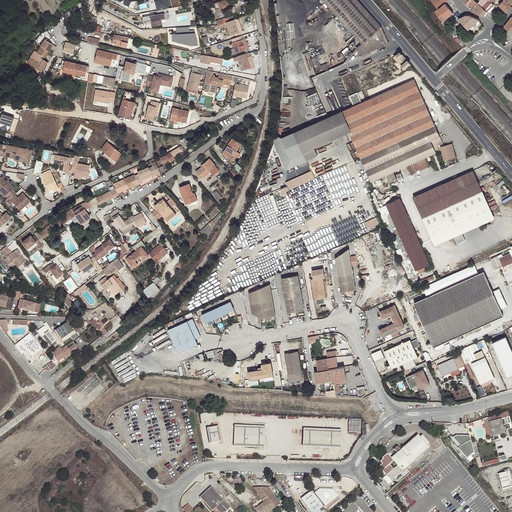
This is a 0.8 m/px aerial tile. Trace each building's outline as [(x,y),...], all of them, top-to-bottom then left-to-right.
[(167,0),(155,0),(157,10),(165,8),(169,8),(167,0)] [(223,0),(213,3),(218,16),(226,14),(224,10),(227,10),(227,12),(231,10),(228,0),(223,0)] [(361,43),(322,0),(313,0),(356,48),(361,43)] [(322,0),(361,43),(356,48),(362,55),(377,48),(394,41),(356,0),(322,0)] [(432,0),(431,1),(438,9),(445,3),(447,1),(446,0),(432,0)] [(470,10),(471,10),(477,3),(474,0),(469,0),(465,5),(468,8),(470,10)] [(484,0),(480,5),(486,11),(493,4),(491,3),(488,0),(484,0)] [(511,7),(511,6),(510,4),(505,0),(503,0),(498,5),(507,13),(511,7)] [(445,3),(438,9),(434,12),(442,21),(453,13),(445,3)] [(482,16),(486,11),(480,5),(477,3),(471,10),(482,16)] [(165,8),(157,10),(157,13),(143,16),(144,21),(151,20),(152,24),(163,22),(162,19),(169,18),(168,12),(166,12),(165,8)] [(468,30),(479,20),(470,15),(465,14),(458,19),(468,30)] [(216,20),(217,25),(229,21),(228,16),(216,20)] [(239,32),(234,19),(229,21),(217,25),(219,29),(226,26),(229,35),(239,32)] [(176,33),(171,34),(171,39),(191,44),(191,42),(198,43),(193,30),(188,30),(188,27),(176,28),(176,33)] [(121,35),(113,34),(112,43),(120,44),(129,42),(128,37),(128,35),(121,35)] [(235,53),(244,50),(240,36),(230,39),(235,53)] [(44,39),(40,45),(48,51),(53,44),(44,39)] [(73,54),(75,44),(68,42),(65,47),(64,47),(62,51),(73,54)] [(48,51),(40,45),(36,51),(37,52),(34,56),(33,55),(31,58),(32,59),(32,60),(29,58),(27,61),(41,71),(47,62),(43,59),(48,51)] [(113,54),(98,50),(94,62),(107,65),(110,65),(112,59),(116,60),(118,55),(113,54)] [(312,51),(305,52),(309,74),(316,73),(312,51)] [(255,68),(250,52),(245,54),(250,68),(249,68),(250,69),(255,68)] [(393,58),(399,64),(405,58),(400,52),(393,58)] [(219,63),(220,58),(202,54),(200,62),(209,64),(210,62),(219,63)] [(245,54),(236,57),(237,60),(241,71),(249,68),(250,68),(245,54)] [(405,58),(399,64),(404,69),(410,64),(405,58)] [(72,73),(73,73),(85,76),(87,66),(65,60),(63,71),(72,73)] [(144,73),(146,65),(124,60),(120,80),(128,82),(130,73),(134,71),(144,73)] [(207,70),(192,67),(191,72),(202,75),(206,76),(207,70)] [(231,82),(233,76),(228,75),(226,75),(219,73),(218,77),(212,76),(213,72),(207,70),(206,76),(202,90),(210,92),(212,84),(221,87),(222,84),(223,80),(231,82)] [(28,77),(34,81),(37,76),(32,72),(28,77)] [(202,75),(191,72),(187,87),(197,90),(198,88),(200,81),(202,75)] [(148,75),(146,85),(151,86),(150,90),(157,92),(159,85),(170,88),(173,78),(158,74),(158,78),(148,75)] [(250,80),(233,76),(231,82),(235,83),(233,96),(245,98),(246,91),(248,92),(250,80)] [(115,79),(104,77),(102,85),(114,88),(115,79)] [(361,159),(434,125),(413,79),(361,103),(357,93),(350,96),(354,106),(340,112),(352,140),(361,159)] [(115,92),(95,89),(93,101),(109,103),(109,101),(114,102),(115,92)] [(130,101),(132,93),(125,91),(118,114),(130,118),(134,103),(130,101)] [(150,105),(148,105),(145,119),(152,121),(154,116),(156,116),(159,103),(151,101),(150,105)] [(175,120),(186,123),(189,111),(173,108),(169,123),(174,124),(175,120)] [(352,140),(340,112),(333,115),(293,133),(275,141),(286,169),(345,143),(352,140)] [(14,118),(2,114),(0,118),(0,122),(11,126),(14,118)] [(443,143),(434,125),(361,159),(371,182),(386,175),(390,182),(396,179),(393,172),(405,167),(439,151),(437,146),(443,143)] [(222,154),(235,162),(240,154),(236,151),(241,144),(232,139),(222,154)] [(100,149),(115,161),(121,153),(107,141),(100,149)] [(441,147),(442,156),(454,153),(452,146),(458,145),(458,143),(441,147)] [(28,160),(30,149),(7,145),(6,149),(5,154),(4,156),(11,157),(12,152),(13,151),(16,151),(16,153),(15,158),(28,160)] [(160,158),(164,165),(174,159),(173,156),(182,151),(179,147),(160,158)] [(32,150),(30,149),(28,160),(15,158),(15,160),(29,163),(32,150)] [(71,172),(72,166),(68,165),(70,158),(55,155),(54,162),(61,164),(61,166),(60,166),(59,170),(67,171),(66,174),(70,175),(71,172)] [(407,167),(411,175),(430,167),(426,158),(407,167)] [(209,159),(203,164),(204,165),(202,167),(196,171),(202,179),(210,173),(212,176),(219,171),(209,159)] [(88,178),(90,166),(77,163),(78,161),(74,160),(72,166),(71,172),(75,172),(75,175),(88,178)] [(151,176),(160,172),(156,164),(148,168),(147,166),(136,171),(137,173),(134,175),(138,184),(142,182),(141,179),(151,175),(151,176)] [(409,176),(405,167),(393,172),(396,179),(398,181),(409,176)] [(52,189),(53,191),(59,189),(50,169),(41,173),(49,190),(52,189)] [(472,170),(413,197),(432,239),(492,212),(472,170)] [(128,189),(138,184),(134,175),(133,174),(123,179),(128,189)] [(1,176),(0,177),(0,189),(2,188),(7,194),(6,195),(10,199),(13,196),(17,193),(13,189),(15,188),(9,181),(7,183),(6,184),(4,182),(6,181),(1,176)] [(128,189),(123,179),(113,184),(115,189),(118,194),(128,189)] [(179,187),(185,204),(197,200),(195,195),(194,196),(189,184),(179,187)] [(99,205),(118,195),(118,194),(115,189),(96,198),(99,205)] [(213,193),(218,200),(222,197),(216,191),(213,193)] [(13,196),(7,201),(10,204),(13,202),(20,210),(31,200),(23,192),(16,199),(13,196)] [(172,207),(176,204),(168,194),(167,196),(170,199),(167,202),(172,207)] [(86,211),(99,205),(96,198),(95,197),(81,203),(86,211)] [(386,205),(415,270),(429,263),(401,199),(386,205)] [(160,201),(155,206),(165,218),(173,211),(165,200),(161,203),(160,201)] [(90,217),(86,211),(81,203),(67,213),(60,218),(64,223),(75,215),(81,224),(90,217)] [(151,213),(156,220),(160,216),(155,210),(151,213)] [(0,211),(0,220),(3,223),(11,216),(6,211),(3,214),(0,211)] [(168,221),(176,214),(173,211),(165,218),(168,221)] [(142,213),(130,218),(132,223),(133,225),(145,220),(142,213)] [(124,221),(119,214),(112,218),(121,231),(129,227),(128,225),(132,223),(130,218),(124,221)] [(366,222),(369,228),(381,223),(378,216),(366,222)] [(64,223),(60,218),(39,233),(43,239),(64,223)] [(22,242),(27,249),(35,242),(38,245),(40,248),(43,245),(36,235),(32,238),(31,235),(22,242)] [(96,253),(92,255),(94,258),(97,261),(108,254),(107,252),(115,247),(110,240),(102,245),(103,246),(96,250),(97,251),(97,252),(96,253)] [(144,245),(141,240),(133,247),(136,251),(126,259),(133,268),(138,264),(135,261),(141,257),(143,259),(144,259),(148,256),(146,253),(144,250),(141,247),(144,245)] [(27,249),(29,251),(38,245),(35,242),(27,249)] [(160,244),(149,254),(156,262),(157,261),(159,264),(161,262),(162,264),(170,257),(167,253),(167,252),(160,244)] [(10,251),(6,247),(5,247),(1,251),(6,258),(4,260),(9,265),(13,262),(17,268),(26,262),(19,253),(18,254),(16,251),(13,253),(10,250),(10,251)] [(336,259),(342,293),(357,290),(350,250),(336,259)] [(511,258),(510,253),(499,258),(503,267),(511,262),(511,258)] [(83,274),(98,264),(97,261),(94,258),(91,260),(89,257),(77,265),(83,274)] [(114,264),(119,271),(124,267),(119,260),(114,264)] [(56,280),(63,275),(57,266),(55,267),(53,263),(43,270),(46,274),(50,271),(56,280)] [(315,296),(326,294),(323,278),(326,277),(324,269),(312,271),(314,279),(312,280),(315,296)] [(414,303),(433,347),(503,315),(484,272),(414,303)] [(282,278),(288,312),(305,310),(299,275),(282,278)] [(112,288),(110,289),(115,296),(125,289),(124,287),(125,286),(119,278),(116,280),(113,277),(108,280),(106,277),(99,282),(102,285),(103,284),(107,289),(109,288),(110,287),(112,288)] [(145,289),(150,296),(159,289),(159,288),(164,284),(161,281),(160,281),(158,279),(145,289)] [(88,287),(85,284),(74,293),(76,296),(88,287)] [(263,318),(276,315),(270,284),(250,293),(253,312),(259,311),(260,316),(263,318)] [(16,290),(14,299),(20,300),(22,291),(16,290)] [(38,306),(38,305),(20,300),(18,308),(33,312),(35,305),(38,306)] [(202,314),(206,322),(235,310),(232,301),(202,314)] [(383,337),(405,327),(395,305),(380,312),(383,319),(391,315),(395,323),(380,330),(383,337)] [(96,329),(104,335),(107,331),(103,327),(111,321),(106,316),(98,322),(94,319),(91,322),(88,320),(86,322),(88,324),(92,326),(96,329)] [(88,324),(86,322),(80,319),(78,322),(86,327),(88,324)] [(196,339),(201,336),(198,330),(193,319),(169,330),(180,353),(198,345),(196,339)] [(56,331),(62,340),(73,332),(67,323),(56,331)] [(32,356),(42,349),(26,330),(13,341),(17,346),(16,347),(19,351),(24,347),(32,356)] [(52,348),(61,343),(53,330),(44,336),(52,348)] [(384,351),(392,369),(418,357),(411,340),(384,351)] [(52,353),(58,362),(64,358),(66,356),(67,358),(72,354),(71,354),(77,350),(74,345),(68,349),(66,346),(61,349),(60,347),(52,353)] [(286,354),(290,382),(304,380),(299,352),(286,354)] [(338,357),(317,360),(319,371),(340,367),(338,357)] [(459,369),(454,358),(438,366),(442,374),(439,375),(442,382),(444,381),(443,376),(459,369)] [(487,360),(473,366),(481,384),(496,377),(487,360)] [(51,370),(56,366),(52,361),(47,365),(51,370)] [(265,381),(274,379),(271,363),(262,365),(263,369),(248,372),(250,380),(264,377),(265,381)] [(334,383),(347,381),(345,366),(340,367),(332,369),(334,380),(334,383)] [(316,383),(334,380),(332,369),(319,371),(314,372),(316,383)] [(430,384),(423,370),(406,377),(411,388),(419,385),(420,388),(430,384)] [(483,386),(479,388),(483,396),(487,393),(483,386)] [(488,418),(493,436),(498,434),(499,436),(506,434),(500,414),(488,418)] [(265,428),(235,426),(234,447),(264,448),(265,428)] [(209,444),(218,443),(218,440),(220,440),(218,427),(207,429),(209,444)] [(304,430),(303,448),(341,448),(341,431),(304,430)] [(397,452),(390,457),(401,471),(429,448),(427,446),(430,443),(422,434),(419,437),(418,435),(400,449),(396,444),(393,447),(397,452)] [(456,446),(464,455),(468,452),(460,443),(456,446)] [(378,465),(391,480),(401,471),(390,457),(387,453),(381,457),(382,458),(379,461),(381,462),(378,465)] [(479,467),(507,460),(506,456),(478,463),(479,467)] [(498,473),(500,489),(511,487),(509,471),(498,473)] [(215,509),(217,511),(225,511),(230,508),(211,487),(200,498),(212,511),(215,509)] [(268,487),(253,488),(264,503),(256,509),(258,511),(269,511),(280,504),(268,487)] [(315,494),(324,506),(325,507),(329,503),(337,497),(338,496),(334,490),(320,490),(315,494)] [(311,511),(315,511),(323,507),(314,494),(312,491),(301,499),(311,511)] [(314,494),(323,507),(324,506),(315,494),(314,494)] [(337,497),(329,503),(331,505),(339,499),(337,497)]
